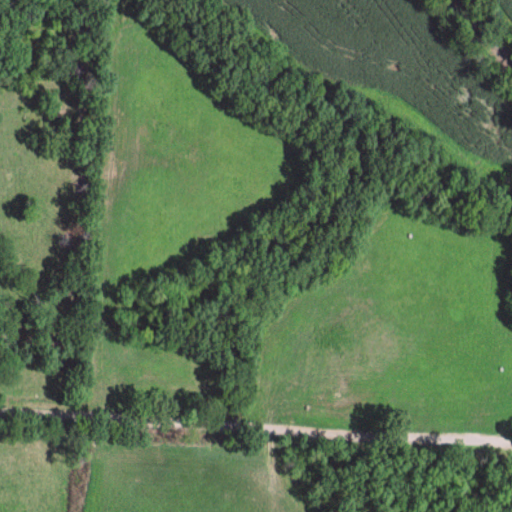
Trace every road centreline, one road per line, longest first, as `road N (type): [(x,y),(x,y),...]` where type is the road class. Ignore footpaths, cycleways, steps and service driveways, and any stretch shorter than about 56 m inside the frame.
road 1 (residential): [(0,406),(97,408),(151,423),(511,435)]
road 2 (residential): [(97,408),(107,268),(149,68),(151,36),(132,0)]
